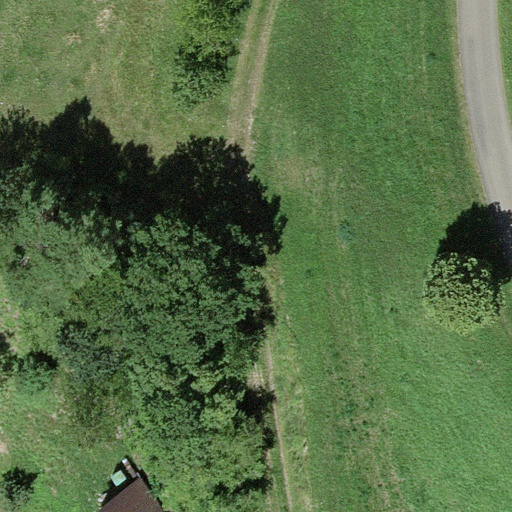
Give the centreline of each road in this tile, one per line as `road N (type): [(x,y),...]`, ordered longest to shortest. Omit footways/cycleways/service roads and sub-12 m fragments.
road 1 (track): [(275,511),(257,427),(242,220),(253,0)]
road 2 (unclassified): [(470,0),(480,130),(511,229)]
